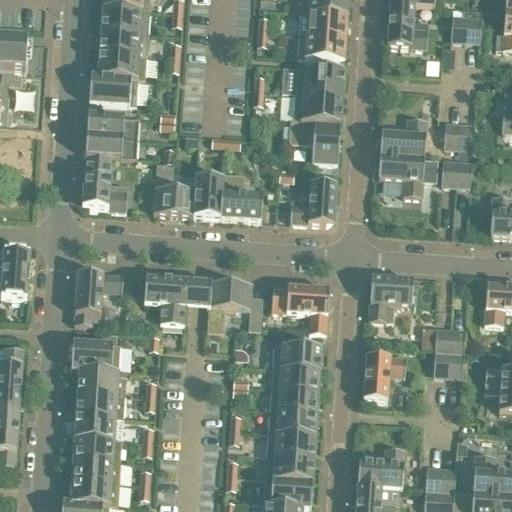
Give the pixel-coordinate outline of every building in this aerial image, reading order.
[(103,0),(102,15),(149,17),(150,0),(103,0)] [(344,0),(301,0),(300,19),(347,22),(348,0),(344,0)] [(390,0),(389,10),(413,12),(434,13),(434,0),(390,0)] [(174,5),(173,19),(181,19),(182,5),(174,5)] [(413,12),(389,10),(387,53),(426,55),(427,37),(427,36),(428,30),(412,29),(413,12)] [(102,15),(100,38),(148,40),(149,17),(102,15)] [(511,18),(505,19),(503,41),(496,41),(495,56),(502,56),(502,57),(511,57),(511,18)] [(181,19),(173,19),(172,33),(180,33),(181,19)] [(300,19),(298,41),(346,44),(347,22),(300,19)] [(450,47),(465,48),(466,23),(452,22),(450,47)] [(466,23),(465,48),(479,49),(481,24),(466,23)] [(259,24),(258,39),(267,39),(268,25),(259,24)] [(100,38),(99,60),(146,63),(148,40),(100,38)] [(267,39),(258,39),(257,52),(266,53),(267,39)] [(346,44),(298,41),(297,65),(344,68),(346,44)] [(0,76),(25,78),(27,48),(0,46),(0,76)] [(171,50),(170,64),(178,65),(179,51),(171,50)] [(91,81),(90,82),(145,86),(146,63),(99,60),(98,82),(91,81)] [(178,65),(170,64),(169,78),(177,79),(178,65)] [(296,73),(294,101),(342,104),(343,76),(296,73)] [(145,86),(90,82),(89,109),(136,112),(138,86),(145,86)] [(255,84),(254,98),(263,98),(264,84),(255,84)] [(263,98),(254,98),(253,112),(262,112),(263,98)] [(290,126),(290,127),(340,130),(342,104),(294,101),(293,126),(290,126)] [(501,139),(511,139),(511,113),(503,113),(503,120),(501,139)] [(160,119),(160,127),(174,128),(174,120),(160,119)] [(88,123),(86,143),(137,146),(139,126),(88,123)] [(381,139),(379,163),(424,166),(426,127),(407,126),(406,141),(381,139)] [(174,128),(160,127),(159,136),(173,136),(174,128)] [(340,130),(290,127),(288,150),(312,151),(311,169),(337,170),(340,130)] [(443,154),(458,155),(459,130),(445,129),(443,154)] [(459,130),(458,155),(472,156),(474,131),(459,130)] [(86,143),(85,162),(111,164),(136,166),(137,146),(86,143)] [(211,153),(225,153),(226,145),(212,144),(211,153)] [(226,145),(225,153),(239,154),(240,146),(226,145)] [(164,170),(172,170),(173,156),(165,156),(164,170)] [(111,164),(85,162),(82,215),(126,218),(127,199),(127,192),(110,191),(111,164)] [(424,166),(379,163),(378,186),(403,188),(402,203),(421,204),(424,166)] [(428,163),(426,184),(437,185),(439,164),(428,163)] [(441,192),(455,193),(457,168),(442,167),(441,192)] [(457,168),(455,193),(469,193),(471,169),(457,168)] [(153,220),(193,223),(195,197),(172,195),(173,171),(156,170),(153,220)] [(279,187),(293,188),(293,180),(279,179),(279,187)] [(224,180),(223,184),(220,225),(260,227),(262,201),(243,200),(244,181),(224,180)] [(193,223),(220,225),(223,184),(196,183),(195,197),(193,223)] [(310,189),(308,213),(291,212),(289,229),(333,232),(333,225),(336,191),(310,189)] [(489,243),(490,243),(511,244),(511,204),(511,205),(511,204),(492,203),(489,243)] [(3,256),(0,256),(0,271),(2,272),(0,303),(26,305),(27,288),(28,288),(29,274),(28,274),(30,257),(4,255),(3,256)] [(77,279),(74,331),(92,333),(92,322),(100,322),(102,298),(122,300),(123,282),(77,279)] [(208,314),(206,338),(223,339),(225,315),(249,317),(251,291),(200,288),(145,284),(144,310),(161,311),(160,331),(184,332),(185,313),(199,314),(208,314)] [(371,284),(368,327),(368,328),(386,329),(386,328),(393,329),(394,312),(411,313),(412,287),(371,284)] [(309,321),(308,340),(326,342),(329,296),(273,292),(271,318),(309,321)] [(511,293),(486,292),(484,331),(503,333),(504,317),(511,317),(511,293)] [(248,321),(247,337),(259,338),(260,322),(248,321)] [(436,335),(434,358),(449,359),(450,336),(436,335)] [(450,336),(449,359),(463,360),(465,337),(450,336)] [(149,357),(157,358),(158,344),(150,343),(149,357)] [(73,348),(71,374),(118,377),(120,351),(73,348)] [(273,351),(272,374),(319,377),(321,354),(273,351)] [(0,369),(0,412),(19,414),(19,413),(23,413),(24,402),(20,402),(23,355),(4,354),(3,370),(0,369)] [(433,382),(447,383),(449,359),(434,358),(433,382)] [(449,359),(447,383),(462,384),(463,360),(449,359)] [(363,406),(387,408),(388,382),(404,383),(405,364),(366,362),(363,406)] [(79,376),(77,398),(124,401),(126,378),(118,377),(71,374),(71,376),(79,376)] [(272,374),(270,396),(318,398),(319,377),(272,374)] [(498,419),(511,419),(511,375),(486,374),(484,393),(485,393),(484,400),(499,401),(498,419)] [(234,385),(233,393),(247,394),(248,386),(234,385)] [(147,389),(146,403),(154,403),(155,389),(147,389)] [(247,394),(233,393),(232,401),(246,402),(247,394)] [(270,396),(269,418),(316,420),(318,398),(270,396)] [(77,398),(76,421),(123,424),(124,401),(77,398)] [(154,403),(146,403),(145,417),(153,417),(154,403)] [(19,414),(0,412),(0,472),(15,473),(19,414)] [(269,418),(268,439),(315,442),(316,420),(269,418)] [(76,421),(74,444),(121,447),(121,446),(114,446),(116,424),(123,425),(123,424),(76,421)] [(231,422),(230,436),(239,437),(239,423),(231,422)] [(144,434),(143,448),(151,449),(152,435),(144,434)] [(239,437),(230,436),(229,450),(238,451),(239,437)] [(268,439),(266,461),(313,464),(315,442),(268,439)] [(74,444),(73,465),(120,468),(121,447),(74,444)] [(151,449),(143,448),(142,462),(150,463),(151,449)] [(458,459),(466,460),(466,450),(458,450),(458,459)] [(357,492),(381,494),(401,495),(404,456),(385,455),(384,470),(359,468),(357,492)] [(266,461),(264,484),(312,487),(313,464),(266,461)] [(475,461),(472,500),(511,502),(511,479),(493,478),(494,463),(475,461)] [(73,465),(71,487),(119,490),(120,468),(73,465)] [(228,468),(227,482),(236,483),(236,469),(228,468)] [(426,473),(425,497),(439,498),(441,474),(426,473)] [(441,474),(439,498),(454,499),(455,475),(441,474)] [(141,477),(140,491),(148,492),(149,478),(141,477)] [(236,483),(227,482),(226,496),(235,497),(236,483)] [(264,484),(263,510),(296,511),(310,511),(312,487),(264,484)] [(62,507),(62,508),(117,511),(119,490),(71,487),(70,508),(62,507)] [(148,492),(140,491),(139,505),(147,506),(148,492)] [(381,494),(357,492),(355,511),(394,511),(395,511),(380,511),(381,494)] [(423,511),(438,511),(439,498),(425,497),(423,511)] [(439,498),(438,511),(452,511),(454,499),(439,498)] [(511,511),(511,502),(472,500),(471,511),(511,511)]
